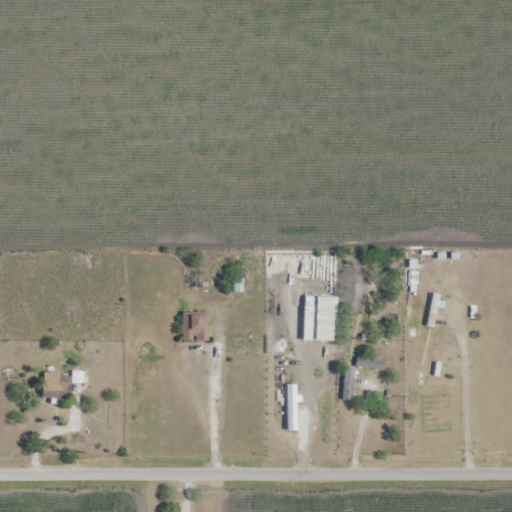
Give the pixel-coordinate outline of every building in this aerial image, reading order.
[(437,295),(431,294),(428,326),(434,327),(437,295)] [(207,341),(207,312),(182,312),(182,341),(207,341)] [(231,357),(261,357),(261,340),(231,340),(231,357)] [(356,366),(384,370),(386,360),(357,356),(356,366)] [(352,367),(344,367),(344,401),(352,401),(352,367)] [(61,399),(61,391),(67,391),(67,379),(60,379),(60,372),(42,372),(42,399),(61,399)]
